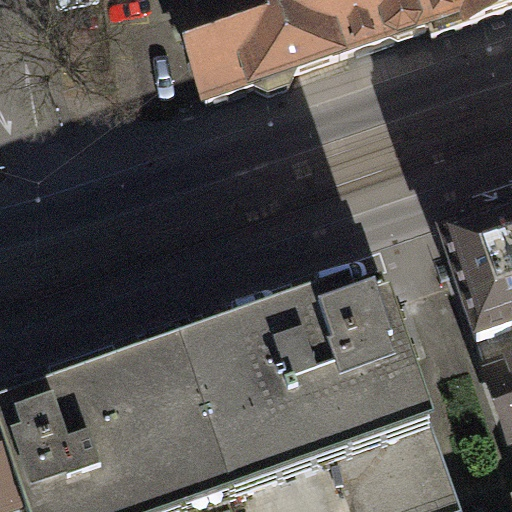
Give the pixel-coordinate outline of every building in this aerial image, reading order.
[(203,99),(206,107),(429,31),(433,42),(450,36),(472,28),(511,13),(511,0),(218,0),(219,3),(176,17),(196,78),(203,99)] [(511,225),(443,249),(478,349),(511,336),(511,225)] [(383,336),(374,312),(28,439),(0,450),(0,459),(18,511),(459,511),(416,390),(402,393),(383,336)] [(511,336),(478,349),(511,445),(511,444),(511,336)] [(18,511),(0,459),(0,511),(18,511)]
